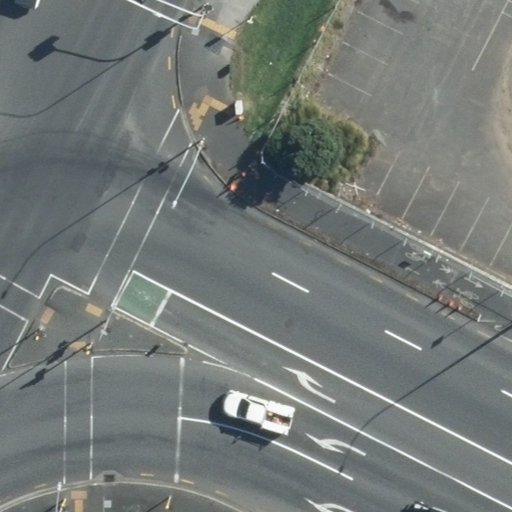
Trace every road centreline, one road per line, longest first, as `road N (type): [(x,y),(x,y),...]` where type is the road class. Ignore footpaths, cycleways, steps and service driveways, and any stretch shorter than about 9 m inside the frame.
road 1 (primary): [(2,195),(441,421)]
road 2 (primary): [(441,421),(188,401),(0,412)]
road 3 (secondary): [(144,0),(2,195)]
road 4 (secondary): [(2,195),(39,0)]
